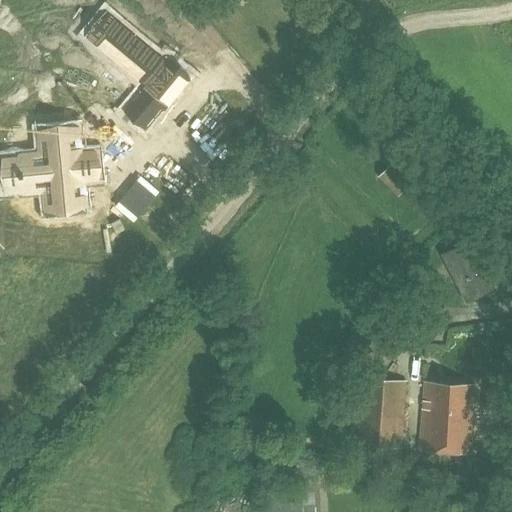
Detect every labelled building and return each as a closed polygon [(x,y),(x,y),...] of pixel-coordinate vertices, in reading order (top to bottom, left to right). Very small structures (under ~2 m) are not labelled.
[(122,27),(103,50),(146,86),(138,96),(162,115),(188,83),(122,27)] [(38,211),(70,218),(76,191),(93,195),(98,172),(81,168),(87,141),(54,134),(49,159),(22,153),(16,183),(42,189),(38,211)] [(401,178),(389,167),(381,176),(392,187),(401,178)] [(467,301),(494,287),(480,260),(482,259),(473,241),(444,256),(467,301)] [(395,317),(365,306),(347,351),(377,362),(395,317)] [(408,380),(364,376),(358,443),(401,447),(408,380)] [(477,383),(426,379),(421,449),(472,452),(477,383)] [(327,463),(316,461),(313,471),(325,473),(327,463)] [(311,511),(310,487),(268,490),(268,511),(311,511)] [(443,511),(419,496),(408,511),(443,511)]
